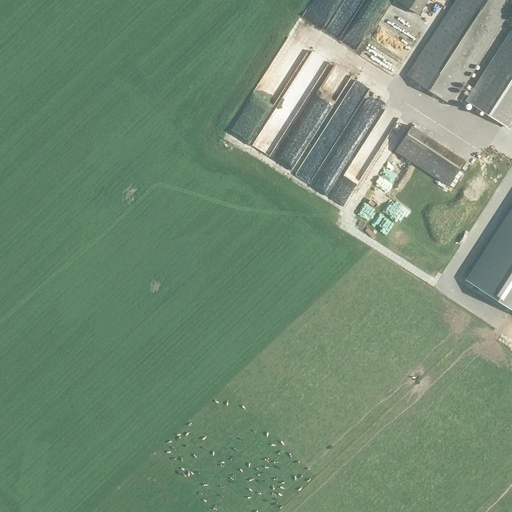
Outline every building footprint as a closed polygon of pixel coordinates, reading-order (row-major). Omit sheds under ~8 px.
[(364,33),(366,34),(384,0),(383,0),(343,0),(326,32),(356,48),(364,33)] [(394,0),(416,14),(418,15),(427,0),(394,0)] [(511,7),(511,0),(455,0),(407,77),(451,105),(511,7)] [(297,27),(293,45),(304,47),(305,43),(308,29),(297,27)] [(511,30),(467,101),(510,128),(511,124),(511,30)] [(319,71),(314,81),(319,83),(324,74),(319,71)] [(358,74),(322,134),(337,143),(367,92),(372,95),(376,88),(370,84),(371,82),(358,74)] [(324,79),(301,114),(314,123),(319,116),(314,113),(324,97),(327,99),(335,86),(324,79)] [(260,95),(275,104),(283,89),(267,81),(260,95)] [(288,87),(280,107),(293,112),(301,92),(288,87)] [(349,158),(366,127),(353,120),(336,150),(349,158)] [(396,152),(449,187),(465,161),(412,127),(396,152)] [(472,136),(469,141),(476,145),(479,141),(472,136)] [(511,309),(511,212),(468,280),(468,281),(511,309)]
